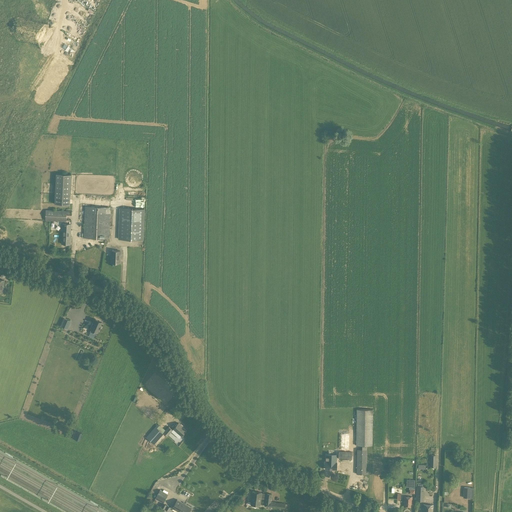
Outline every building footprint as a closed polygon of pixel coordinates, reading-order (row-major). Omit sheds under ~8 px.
[(69,204),(71,174),(56,174),(54,204),(69,204)] [(84,237),(108,238),(109,207),(85,206),(84,237)] [(120,208),(118,239),(143,240),(144,209),(120,208)] [(72,209),(67,209),(67,211),(46,210),(45,220),(66,221),(66,215),(72,215),(72,209)] [(61,243),(70,244),(71,224),(62,224),(61,243)] [(111,250),(111,262),(120,263),(120,251),(111,250)] [(64,318),(61,327),(67,329),(70,321),(64,318)] [(102,322),(95,319),(93,322),(91,325),(92,325),(90,329),(91,329),(90,332),(95,334),(96,332),(97,332),(99,328),(100,329),(101,326),(100,325),(102,322)] [(371,406),(358,406),(358,409),(356,409),(356,445),(362,445),(362,449),(357,449),(357,474),(368,474),(368,472),(366,472),(367,445),(372,445),(373,409),(371,409),(371,406)] [(158,423),(146,437),(150,441),(147,444),(151,447),(163,432),(167,436),(173,430),(169,426),(166,430),(158,423)] [(173,429),(181,435),(186,430),(180,425),(181,425),(178,423),(173,429)] [(79,441),(82,433),(75,430),(72,438),(79,441)] [(339,459),(352,459),(352,452),(339,451),(339,459)] [(325,469),(336,469),(337,462),(336,462),(336,456),(326,455),(326,462),(325,462),(325,469)] [(464,487),(463,498),(473,498),(474,488),(464,487)] [(168,494),(160,490),(157,494),(165,498),(168,494)] [(252,491),(250,504),(260,505),(260,499),(265,500),(264,506),(285,509),(285,504),(271,502),(272,494),(266,493),(261,493),(261,492),(252,491)] [(155,498),(163,503),(165,498),(157,494),(155,498)] [(404,496),(403,506),(411,507),(412,497),(404,496)] [(177,499),(172,508),(178,511),(181,508),(182,505),(183,503),(177,499)] [(169,511),(171,507),(163,503),(161,507),(169,511)] [(188,511),(191,507),(183,503),(182,505),(181,508),(178,511),(179,511),(178,511),(188,511)]
